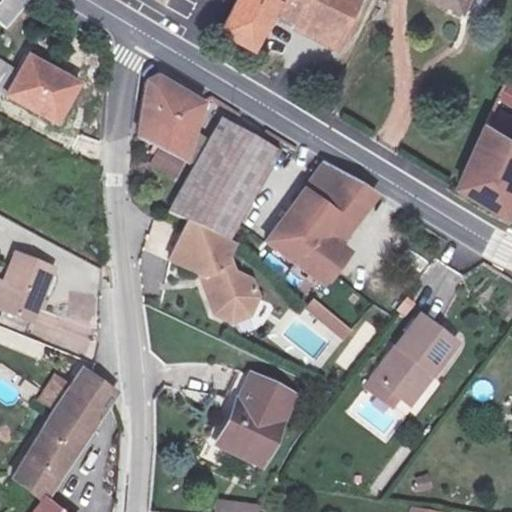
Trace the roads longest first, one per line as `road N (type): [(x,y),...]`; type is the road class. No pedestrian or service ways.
road 1 (unclassified): [(140,29),(114,185),(130,382),(126,511)]
road 2 (tertiary): [(511,249),(140,29)]
